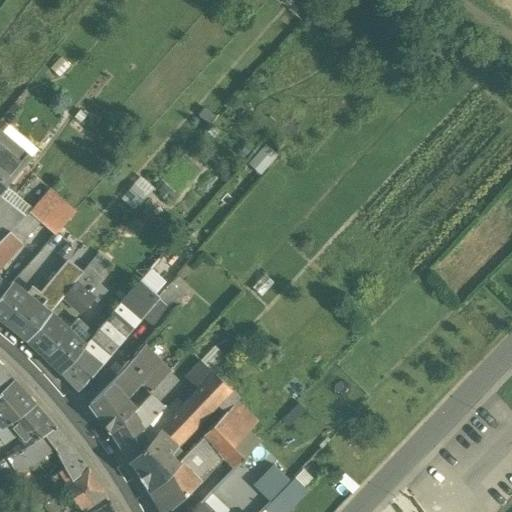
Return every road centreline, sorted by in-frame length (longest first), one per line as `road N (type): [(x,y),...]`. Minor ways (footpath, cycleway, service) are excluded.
road 1 (unclassified): [(361,511),(511,348)]
road 2 (residential): [(134,511),(65,410),(0,347)]
